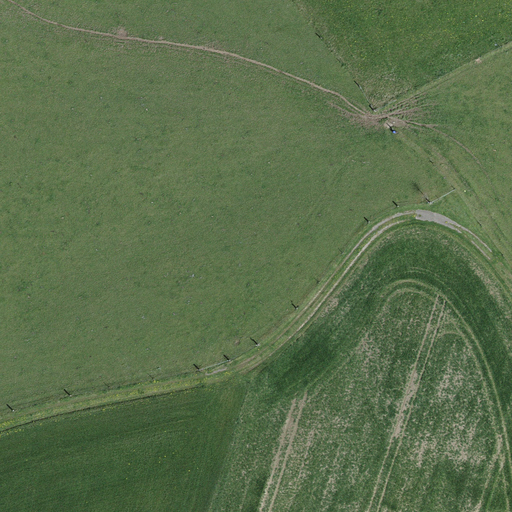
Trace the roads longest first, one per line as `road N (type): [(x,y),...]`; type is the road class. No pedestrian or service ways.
road 1 (track): [(0,420),(265,353),(370,237),(400,216),(425,214),(456,227),(511,282)]
road 2 (track): [(296,0),(320,40),(428,136),(478,241)]
